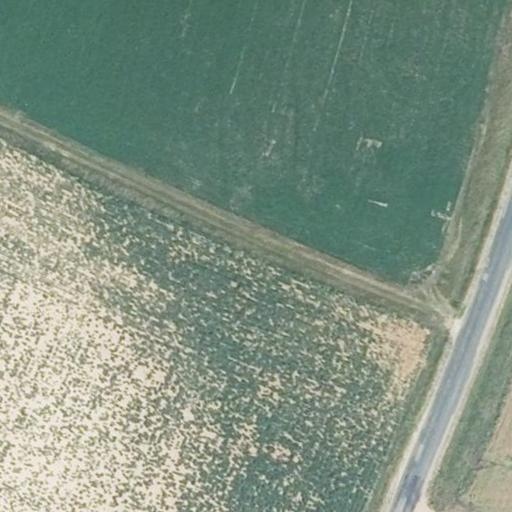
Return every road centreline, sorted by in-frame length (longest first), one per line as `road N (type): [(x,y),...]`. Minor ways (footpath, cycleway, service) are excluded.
road 1 (track): [(472,341),(436,313),(0,122)]
road 2 (tertiary): [(402,511),(472,341),(511,215)]
road 3 (track): [(511,66),(436,313)]
